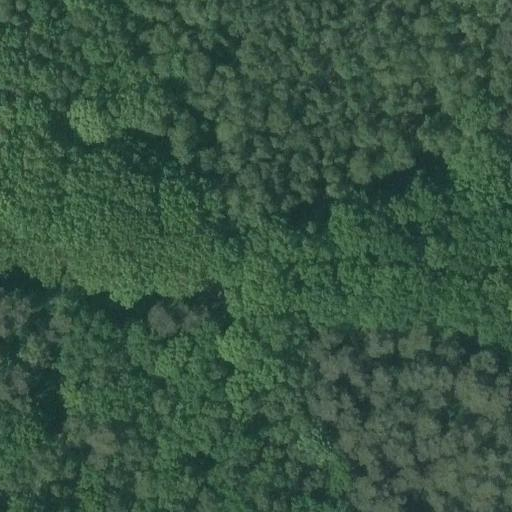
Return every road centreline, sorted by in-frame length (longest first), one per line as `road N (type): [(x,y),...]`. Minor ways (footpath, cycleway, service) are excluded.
road 1 (track): [(477,338),(220,290)]
road 2 (track): [(0,247),(220,290)]
